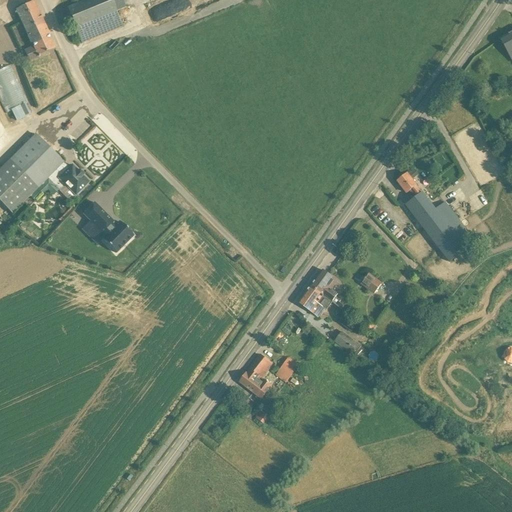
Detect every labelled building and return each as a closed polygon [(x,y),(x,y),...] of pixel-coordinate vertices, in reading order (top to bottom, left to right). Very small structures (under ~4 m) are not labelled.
[(116,12),(126,8),(122,0),(86,0),(67,8),(82,43),(122,27),(116,12)] [(25,51),(29,61),(38,57),(40,56),(54,49),(47,34),(48,33),(34,1),(16,10),(31,44),(32,43),(34,47),(25,51)] [(511,32),(500,39),(511,59),(511,32)] [(0,69),(0,100),(5,113),(12,110),(15,120),(30,114),(12,65),(0,69)] [(35,134),(0,169),(0,202),(12,214),(48,178),(56,170),(63,163),(35,134)] [(56,170),(48,178),(53,184),(59,190),(65,185),(75,195),(77,194),(78,195),(81,192),(80,191),(88,182),(82,176),(84,175),(79,170),(78,172),(72,165),(69,168),(62,176),(56,170)] [(397,181),(407,194),(410,191),(414,196),(420,192),(415,187),(417,186),(407,174),(397,181)] [(416,218),(424,228),(450,262),(476,242),(445,202),(435,210),(422,193),(406,206),(416,218)] [(94,203),(82,215),(89,222),(104,236),(102,239),(116,253),(133,237),(119,222),(116,225),(94,203)] [(323,271),(311,287),(323,296),(331,301),(342,310),(344,306),(339,303),(341,301),(336,297),(338,294),(332,289),(337,281),(323,271)] [(362,284),(374,294),(382,284),(369,275),(362,284)] [(311,287),(299,303),(311,312),(319,317),(331,301),(323,296),(311,287)] [(346,315),(339,324),(351,333),(357,324),(346,315)] [(419,325),(428,325),(428,316),(420,315),(419,325)] [(332,333),(337,337),(343,329),(338,325),(332,333)] [(335,342),(351,354),(356,359),(364,349),(342,333),(335,342)] [(260,355),(240,382),(248,388),(262,399),(271,386),(264,381),(263,382),(260,380),(272,364),(268,362),(260,355)] [(276,374),(287,382),(298,365),(287,358),(276,374)] [(258,419),(266,424),(272,415),(272,413),(265,409),(258,419)]
